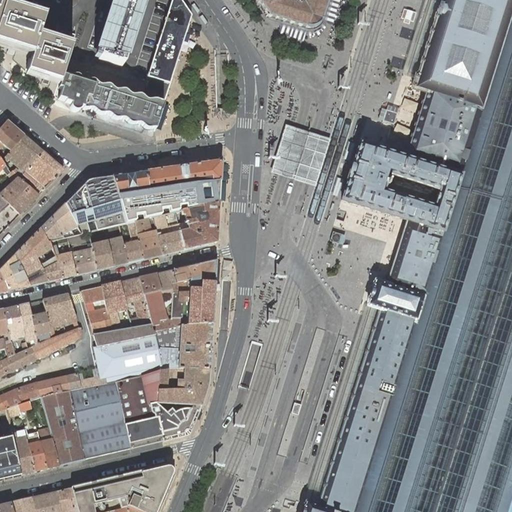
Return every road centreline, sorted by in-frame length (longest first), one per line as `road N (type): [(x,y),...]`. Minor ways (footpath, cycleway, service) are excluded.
road 1 (residential): [(246,250),(0,303)]
road 2 (secondary): [(200,451),(241,321),(246,250)]
road 3 (residential): [(200,451),(187,446),(0,490)]
road 4 (residential): [(86,167),(100,155),(253,140)]
road 5 (secondary): [(253,140),(254,71),(209,0)]
road 6 (residential): [(86,167),(0,256)]
